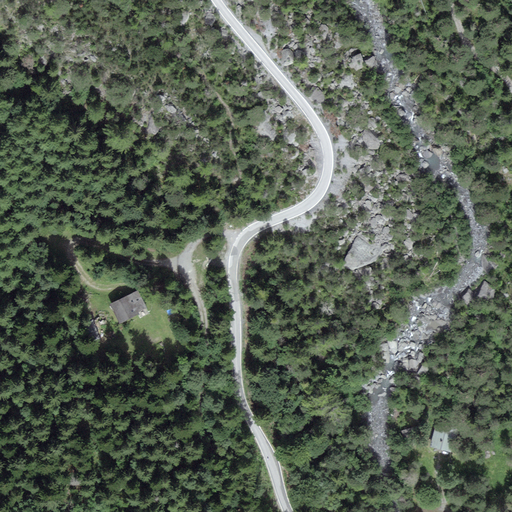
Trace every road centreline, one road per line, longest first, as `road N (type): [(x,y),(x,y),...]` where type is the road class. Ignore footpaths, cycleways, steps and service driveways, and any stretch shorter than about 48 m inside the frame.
road 1 (unclassified): [(213,0),(306,113),(325,159),(315,196),(249,230),(231,264),(238,394),(287,511)]
road 2 (track): [(240,241),(200,237),(184,259),(201,316),(198,412),(230,511)]
road 3 (track): [(441,0),(452,41),(475,52),(511,91)]
